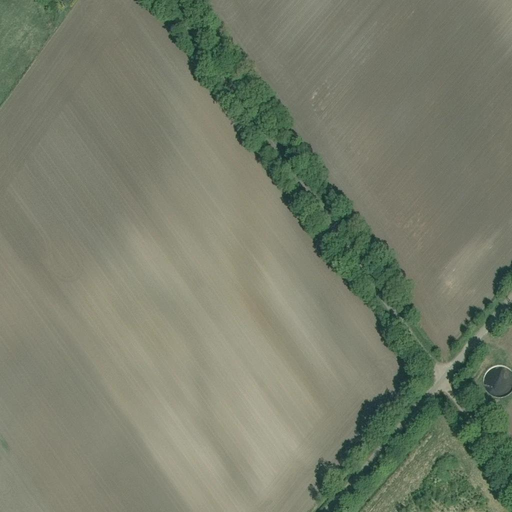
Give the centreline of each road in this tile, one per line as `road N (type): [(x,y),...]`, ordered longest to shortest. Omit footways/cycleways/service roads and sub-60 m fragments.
road 1 (residential): [(442,380),(171,0)]
road 2 (unclassified): [(327,511),(442,380)]
